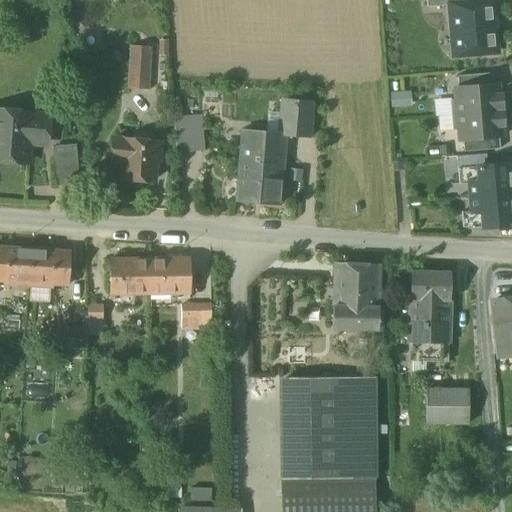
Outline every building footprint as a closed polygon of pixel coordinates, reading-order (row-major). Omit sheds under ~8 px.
[(463,4),(451,5),(456,56),(495,53),(494,49),(497,46),(496,37),(493,35),(492,19),(494,16),(493,8),(491,5),(490,1),(463,4)] [(151,48),(130,47),(127,88),(149,89),(151,48)] [(493,73),(457,76),(458,88),(494,85),(493,73)] [(458,88),(454,89),(457,115),(500,111),(500,109),(503,109),(502,95),(499,95),(498,85),(494,85),(458,88)] [(407,93),(391,95),(392,107),(408,106),(407,93)] [(313,103),(281,100),(278,133),(286,134),(285,136),(310,138),(313,103)] [(31,113),(0,110),(0,161),(27,164),(29,143),(47,144),(49,117),(31,116),(31,113)] [(500,111),(457,115),(459,140),(499,137),(502,137),(502,127),(505,126),(503,113),(500,113),(500,111)] [(202,117),(174,119),(176,153),(204,151),(202,117)] [(278,133),(241,130),(235,201),(279,205),(285,136),(286,134),(278,133)] [(499,137),(463,140),(464,152),(500,149),(499,137)] [(160,143),(112,139),(111,161),(123,162),(122,179),(153,181),(155,162),(158,162),(160,143)] [(76,149),(53,151),(56,184),(79,182),(76,149)] [(511,163),(478,167),(479,182),(469,183),(469,184),(470,198),(511,194),(511,163)] [(478,167),(458,169),(459,185),(469,184),(469,183),(479,182),(478,167)] [(511,194),(470,198),(471,212),(472,213),(482,212),(483,228),(502,226),(502,228),(511,227),(511,194)] [(482,212),(472,213),(471,212),(462,212),(463,228),(473,227),(473,228),(483,228),(482,212)] [(31,250),(0,247),(0,280),(4,281),(4,284),(29,286),(31,250)] [(70,252),(31,250),(29,286),(52,287),(53,284),(68,285),(70,252)] [(149,260),(110,261),(110,294),(149,294),(149,260)] [(188,293),(188,260),(149,260),(149,294),(188,293)] [(379,266),(334,264),(332,329),(376,330),(379,266)] [(449,273),(410,272),(409,300),(410,300),(449,301),(449,273)] [(511,299),(492,301),(498,357),(511,355),(511,299)] [(449,301),(410,300),(408,362),(447,362),(449,301)] [(199,318),(199,305),(181,305),(181,318),(199,318)] [(211,345),(211,305),(199,305),(199,318),(181,318),(181,330),(199,330),(200,345),(211,345)] [(102,306),(87,306),(87,320),(102,320),(102,306)] [(87,328),(65,328),(64,350),(86,351),(87,328)] [(374,378),(281,379),(282,478),(375,477),(374,378)] [(468,390),(426,390),(425,424),(468,424),(468,390)] [(375,511),(375,477),(282,478),(282,511),(375,511)] [(213,504),(213,487),(192,487),(192,504),(213,504)]
